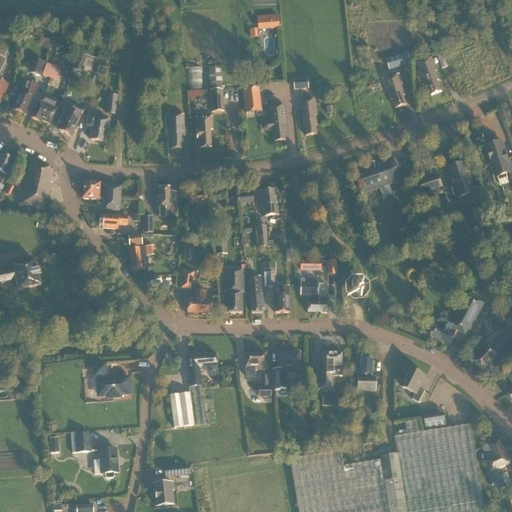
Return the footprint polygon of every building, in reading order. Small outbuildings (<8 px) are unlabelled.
[(365,18),(365,7),(354,6),(354,18),(365,18)] [(277,16),(257,18),(258,30),(278,28),(277,16)] [(386,59),(389,71),(411,65),(408,53),(386,59)] [(84,65),(87,57),(79,54),(76,62),(84,65)] [(447,67),(443,54),(437,56),(441,69),(447,67)] [(435,72),(437,72),(431,58),(416,64),(421,79),(423,79),(426,88),(428,88),(431,96),(441,92),(437,81),(438,81),(435,72)] [(31,60),(28,73),(40,76),(43,63),(31,60)] [(57,81),(60,73),(60,71),(47,66),(43,76),(57,81)] [(205,91),(204,67),(190,68),(191,91),(205,91)] [(223,112),(221,67),(208,68),(211,113),(223,112)] [(403,85),(399,75),(382,80),(386,90),(387,89),(391,101),(393,101),(395,109),(406,106),(403,97),(405,97),(401,86),(403,85)] [(292,80),(293,91),(308,90),(307,79),(292,80)] [(22,96),(20,95),(12,111),(24,116),(31,100),(31,101),(36,85),(26,83),(22,96)] [(258,88),(242,91),(245,114),(261,112),(258,88)] [(49,125),(55,112),(56,111),(53,109),(56,102),(44,96),(40,103),(38,102),(31,119),(39,123),(40,121),(49,125)] [(316,116),(316,112),(314,100),(298,102),(299,116),(301,116),(302,126),(304,125),(305,137),(316,136),(315,126),(316,126),(315,116),(316,116)] [(117,103),(108,102),(106,115),(107,115),(116,116),(117,103)] [(74,106),(71,112),(65,109),(59,123),(61,124),(59,129),(58,130),(59,132),(64,135),(71,138),(84,111),(74,106)] [(272,131),(274,143),(285,141),(283,132),(285,132),(284,122),(285,122),(283,106),(266,108),(268,122),(270,122),(270,123),(265,123),(264,125),(264,129),(266,131),(271,131),(272,131)] [(171,150),(181,150),(181,143),(183,143),(182,131),(184,131),(183,115),(166,116),(167,132),(168,132),(169,139),(170,139),(171,150)] [(92,128),(90,141),(104,143),(108,120),(88,116),(86,127),(92,128)] [(200,149),(211,149),(210,131),(212,131),(211,118),(195,118),(197,140),(199,140),(200,149)] [(501,143),(490,146),(487,148),(479,151),(484,167),(492,164),(497,179),(507,176),(508,180),(511,179),(511,174),(501,143)] [(13,161),(1,156),(0,158),(0,185),(1,186),(5,176),(6,176),(13,161)] [(368,166),(369,168),(353,173),(360,192),(398,179),(391,160),(375,165),(375,163),(368,166)] [(466,175),(463,165),(448,170),(454,187),(451,188),(453,196),(456,195),(458,199),(475,193),(468,174),(466,175)] [(50,184),(53,172),(29,167),(21,205),(46,210),(52,184),(50,184)] [(418,183),(422,195),(443,187),(439,176),(418,183)] [(83,183),(82,200),(99,201),(99,199),(104,199),(103,210),(119,212),(121,188),(105,186),(105,188),(100,187),(100,184),(83,183)] [(177,194),(170,194),(170,190),(158,190),(159,202),(157,205),(157,209),(160,209),(160,218),(178,217),(177,194)] [(278,198),(275,199),(274,191),(261,193),(262,202),(260,203),(262,219),(280,217),(278,198)] [(205,202),(205,193),(191,194),(191,204),(196,203),(196,201),(201,200),(202,203),(205,202)] [(239,205),(253,204),(252,193),(238,195),(239,205)] [(139,223),(140,215),(132,214),(132,223),(139,223)] [(127,222),(127,220),(127,218),(119,218),(103,217),(102,229),(118,231),(119,226),(127,226),(127,224),(127,222)] [(153,234),(153,217),(141,217),(142,234),(153,234)] [(37,222),(36,229),(45,231),(47,225),(37,222)] [(267,242),(265,226),(256,227),(258,248),(273,247),(273,241),(267,242)] [(128,237),(129,248),(142,246),(140,235),(128,237)] [(216,239),(216,255),(227,255),(226,239),(216,239)] [(145,248),(146,257),(154,256),(153,247),(145,248)] [(146,257),(145,248),(130,250),(133,271),(148,270),(146,257)] [(40,286),(35,261),(12,266),(13,268),(8,269),(7,268),(0,269),(0,290),(2,290),(1,285),(15,282),(17,291),(40,286)] [(316,272),(320,272),(320,261),(300,261),(300,272),(316,272)] [(336,276),(336,261),(327,261),(327,276),(336,276)] [(180,289),(191,291),(194,273),(183,271),(180,289)] [(223,272),(224,314),(242,314),(242,293),(246,293),(246,271),(223,272)] [(264,288),(274,288),(274,273),(264,273),(264,288)] [(261,293),(260,277),(248,278),(250,305),(251,313),(262,313),(261,309),(263,308),(263,304),(261,293)] [(327,300),(318,300),(318,282),(300,282),(301,297),(308,297),(308,315),(327,314),(327,300)] [(365,293),(364,287),(361,283),(360,282),(353,282),(348,287),(349,291),(349,293),(354,298),(360,297),(365,293)] [(275,314),(289,314),(289,288),(278,288),(278,296),(275,296),(275,314)] [(206,298),(206,292),(193,292),(192,298),(187,298),(187,314),(211,314),(211,298),(206,298)] [(431,337),(449,346),(457,332),(467,337),(485,304),(468,296),(455,322),(442,315),(431,337)] [(502,312),(495,314),(497,324),(505,322),(502,312)] [(487,347),(474,361),(484,371),(492,362),(493,363),(498,357),(500,359),(511,345),(511,337),(506,332),(490,349),(487,347)] [(216,355),(205,356),(204,354),(185,356),(190,394),(170,396),(174,429),(187,427),(208,425),(202,389),(200,373),(218,370),(216,355)] [(244,355),(245,372),(267,371),(266,354),(244,355)] [(300,371),(300,354),(278,355),(279,370),(272,371),(275,391),(286,390),(283,371),(300,371)] [(341,354),(322,354),(322,370),(315,370),(315,393),(334,393),(334,377),(341,377),(341,354)] [(357,392),(375,393),(376,379),(371,378),(372,359),(361,358),(360,371),(358,372),(357,392)] [(92,365),(93,379),(106,378),(105,364),(92,365)] [(411,400),(418,403),(424,392),(418,389),(424,376),(411,369),(401,387),(414,394),(411,400)] [(270,388),(267,388),(267,376),(260,376),(261,388),(258,388),(258,398),(271,398),(270,388)] [(100,392),(100,398),(113,397),(113,399),(121,399),(121,396),(128,396),(127,390),(130,390),(129,378),(96,381),(97,392),(100,392)] [(13,386),(14,397),(26,396),(25,385),(13,386)] [(381,406),(382,397),(373,397),(373,405),(381,406)] [(322,398),(322,406),(334,406),(334,398),(322,398)] [(426,429),(446,426),(444,413),(424,416),(426,429)] [(484,511),(471,425),(420,434),(418,422),(405,424),(407,436),(395,438),(398,455),(381,458),(381,461),(344,467),(341,452),(291,460),(299,511),(484,511)] [(91,453),(90,434),(74,436),(75,454),(91,453)] [(59,454),(58,439),(49,439),(50,454),(59,454)] [(486,464),(490,473),(499,470),(510,465),(500,442),(484,448),(490,462),(486,464)] [(101,474),(101,475),(105,475),(105,479),(107,480),(112,480),(114,478),(113,474),(117,474),(117,472),(118,472),(117,467),(117,466),(116,458),(117,457),(116,453),(115,452),(115,450),(97,451),(98,461),(100,461),(100,467),(100,468),(100,473),(101,474)] [(164,469),(165,479),(189,476),(188,466),(164,469)] [(499,470),(490,473),(488,474),(495,492),(506,488),(499,470)] [(172,484),(154,486),(156,508),(172,506),(171,492),(173,492),(172,484)]
